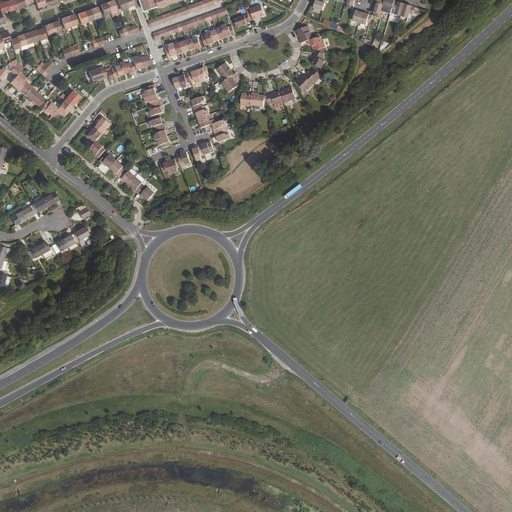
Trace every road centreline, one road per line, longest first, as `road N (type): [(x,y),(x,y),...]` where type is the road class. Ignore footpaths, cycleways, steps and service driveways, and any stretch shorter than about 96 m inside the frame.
road 1 (primary): [(261,218),(511,9)]
road 2 (primary): [(464,511),(249,327)]
road 3 (primary): [(0,403),(135,333),(173,324)]
road 4 (primary): [(141,280),(110,317),(0,385)]
road 5 (residential): [(304,0),(277,30),(161,71)]
road 6 (residential): [(161,71),(105,93),(62,142)]
